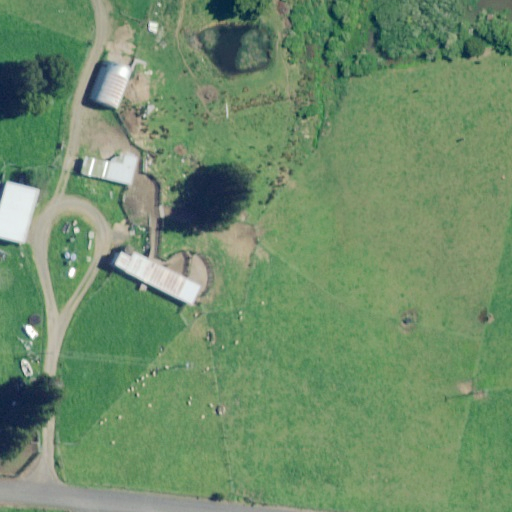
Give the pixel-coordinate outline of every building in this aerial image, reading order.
[(127,72),(103,62),(88,101),(112,110),(127,72)] [(134,159),(121,157),(119,166),(82,159),(78,176),(128,186),(134,159)] [(7,180),(0,203),(0,239),(24,246),(40,189),(7,180)] [(114,267),(192,308),(203,287),(135,251),(132,256),(122,251),(114,267)] [(68,284),(69,281),(69,278),(67,276),(66,274),(63,273),(61,272),(58,272),(56,274),(54,275),(52,278),(52,280),(52,283),(53,285),(55,287),(57,289),(60,289),(63,289),(65,288),(67,286),(68,284)]
